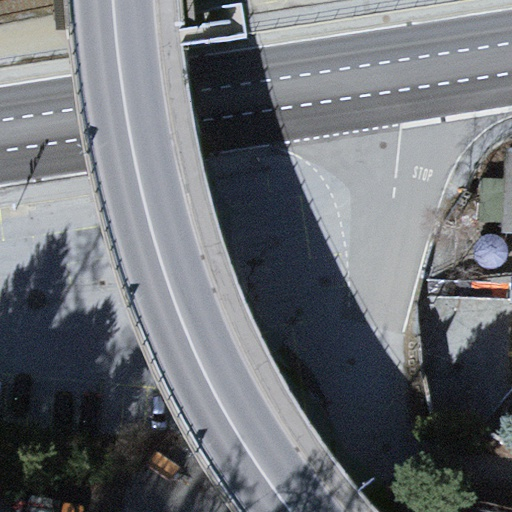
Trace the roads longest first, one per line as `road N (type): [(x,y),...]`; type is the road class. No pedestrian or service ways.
road 1 (secondary): [(112,0),(144,209),(184,329),(241,441),(291,511)]
road 2 (residential): [(511,474),(434,463),(343,411),(377,295),(404,74)]
road 3 (primary): [(404,74),(0,134)]
